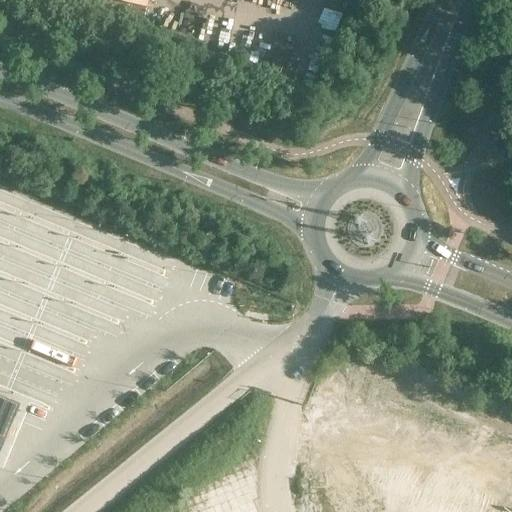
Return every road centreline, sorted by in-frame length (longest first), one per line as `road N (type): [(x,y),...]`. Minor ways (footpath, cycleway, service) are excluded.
road 1 (secondary): [(326,200),(0,69)]
road 2 (secondary): [(0,101),(316,224)]
road 3 (secondary): [(406,196),(461,0)]
road 4 (secondary): [(456,0),(361,179)]
road 5 (secondary): [(397,273),(511,324)]
